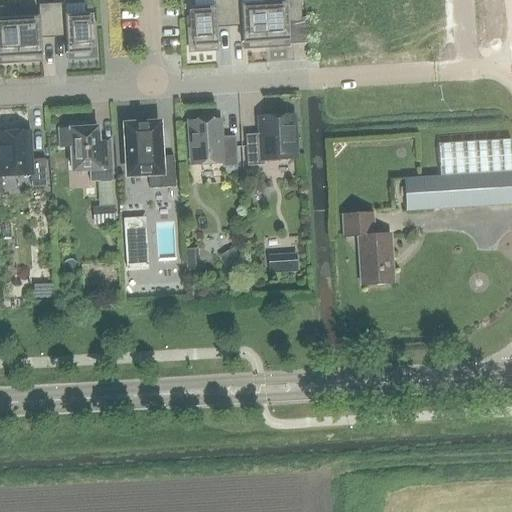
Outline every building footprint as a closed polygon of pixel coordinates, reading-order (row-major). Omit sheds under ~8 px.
[(228,23),(226,0),(214,0),(214,6),(191,8),(191,19),(187,19),(188,37),(192,37),(193,48),(194,48),(194,52),(212,51),(212,47),(217,46),(216,24),(228,23)] [(226,0),(228,23),(241,23),(242,45),(247,45),(248,49),(266,48),(263,3),(240,5),(240,0),(226,0)] [(263,3),(266,48),(284,47),(284,42),(289,42),(288,20),(301,19),(299,0),(285,0),(286,2),(263,3)] [(396,1),(371,3),(371,17),(381,16),(382,41),(394,40),(394,44),(411,43),(411,39),(427,38),(426,12),(397,14),(396,1)] [(51,5),(52,34),(65,33),(66,56),(72,55),(72,60),(90,59),(90,54),(91,54),(90,43),(94,43),(93,25),(89,25),(88,14),(64,15),(64,4),(51,5)] [(38,17),(15,18),(18,63),(36,62),(36,57),(41,57),(40,35),(52,34),(51,5),(38,5),(38,17)] [(0,64),(18,63),(15,18),(3,19),(3,8),(0,7),(0,64)] [(245,136),(247,167),(264,166),(264,161),(294,159),(292,117),(260,119),(261,132),(258,135),(245,136)] [(220,121),(188,123),(191,166),(222,164),(222,168),(237,167),(235,137),(224,138),(221,135),(220,121)] [(126,145),(124,145),(125,159),(127,159),(128,176),(148,174),(149,190),(175,188),(173,157),(172,157),(172,162),(159,162),(159,153),(155,153),(154,144),(158,144),(157,125),(146,126),(146,122),(136,122),(137,126),(125,127),(126,145)] [(71,130),(59,131),(60,148),(70,147),(72,172),(89,171),(90,183),(112,182),(110,152),(98,153),(97,129),(84,130),(84,125),(71,126),(71,130)] [(28,133),(0,134),(0,177),(30,175),(31,188),(46,188),(45,160),(30,161),(30,159),(28,160),(28,150),(29,150),(28,133)] [(437,146),(439,178),(404,180),(406,212),(511,205),(511,174),(510,141),(437,146)] [(115,225),(114,207),(99,208),(100,225),(115,225)] [(373,214),(342,216),(343,238),(357,237),(360,287),(394,285),(391,235),(374,236),(373,214)] [(147,269),(146,243),(124,245),(126,270),(147,269)] [(233,249),(218,257),(227,273),(242,264),(233,249)] [(295,256),(268,259),(269,272),(297,269),(295,256)] [(33,299),(54,299),(53,284),(32,285),(33,299)]
